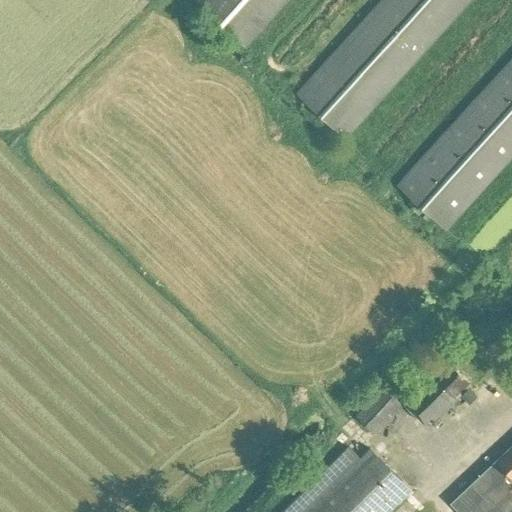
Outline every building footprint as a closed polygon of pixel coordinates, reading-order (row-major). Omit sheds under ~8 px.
[(245,45),(285,0),(198,0),(197,2),(245,45)] [(345,137),(469,0),(381,0),(297,93),(345,137)] [(447,228),(511,156),(511,58),(398,184),(447,228)] [(470,381),(449,361),(433,377),(429,374),(403,401),(431,427),(458,399),(455,396),(459,391),(470,402),(477,395),(469,387),(466,390),(464,388),(470,381)] [(375,432),(402,404),(382,385),(355,413),(375,432)] [(460,511),(511,511),(511,446),(452,503),(460,511)] [(386,511),(410,489),(368,448),(304,511),(386,511)]
